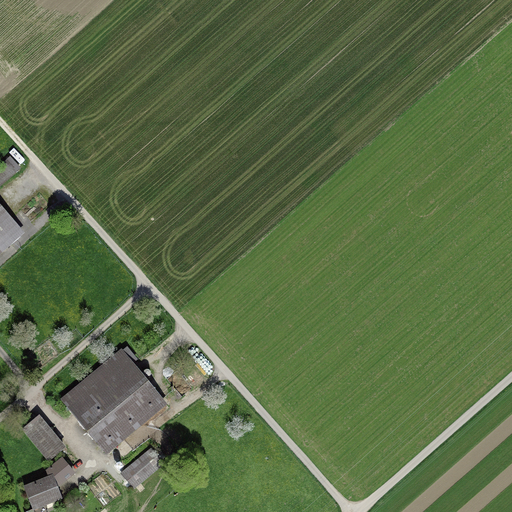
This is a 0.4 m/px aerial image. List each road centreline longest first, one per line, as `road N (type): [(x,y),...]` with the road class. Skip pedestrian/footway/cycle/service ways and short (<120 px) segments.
road 1 (track): [(0,120),(353,511)]
road 2 (track): [(224,369),(110,462),(94,464),(0,353)]
road 3 (track): [(511,375),(358,511)]
road 4 (track): [(148,286),(0,417)]
